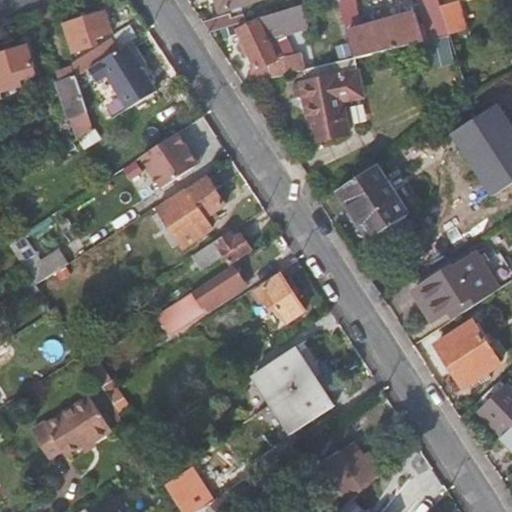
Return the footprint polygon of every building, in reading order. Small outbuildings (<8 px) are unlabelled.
[(217,0),(221,11),(256,0),(217,0)] [(338,0),(357,57),(425,41),(416,12),(369,25),(361,0),(418,0),(430,40),(450,35),(468,29),(461,4),(443,10),(440,0),(338,0)] [(269,64),(273,77),(303,70),(307,69),(304,53),(281,59),(271,39),(311,27),(304,5),(260,18),(239,28),(258,69),(269,64)] [(109,12),(66,25),(75,53),(98,46),(97,38),(115,32),(109,12)] [(232,14),(215,19),(217,28),(219,28),(235,23),(233,18),(232,14)] [(246,14),(233,18),(235,23),(248,20),(246,14)] [(217,28),(215,19),(204,22),(210,31),(217,28)] [(132,25),(74,64),(74,66),(79,80),(90,72),(129,45),(140,37),(132,25)] [(456,65),(450,35),(430,40),(425,41),(432,71),(456,65)] [(157,90),(129,45),(90,72),(99,84),(106,80),(125,109),(157,90)] [(38,73),(30,46),(0,55),(0,101),(6,99),(4,91),(26,85),(24,78),(38,73)] [(359,71),(357,57),(307,69),(303,70),(305,81),(303,82),(314,140),(351,134),(346,100),(366,96),(362,71),(359,71)] [(58,72),(79,139),(95,130),(79,80),(74,66),(58,72)] [(495,195),(511,184),(511,121),(500,103),(454,132),(495,195)] [(189,145),(180,132),(144,156),(165,186),(197,165),(185,147),(189,145)] [(185,147),(197,165),(201,162),(189,145),(185,147)] [(99,185),(119,215),(156,190),(136,161),(99,185)] [(342,188),(375,238),(410,215),(378,164),(342,188)] [(190,189),(188,187),(159,206),(186,247),(215,228),(209,217),(228,204),(210,176),(190,189)] [(238,235),(234,229),(194,255),(204,270),(228,254),(233,261),(254,248),(244,231),(238,235)] [(29,270),(42,261),(24,234),(11,243),(29,270)] [(42,261),(29,270),(30,271),(39,284),(72,263),(62,248),(42,261)] [(502,288),(479,252),(456,267),(455,265),(415,291),(434,320),(452,309),(457,317),(502,288)] [(243,279),(233,265),(154,318),(166,337),(206,311),(203,306),(213,299),(216,304),(236,290),(233,286),(243,279)] [(30,271),(16,280),(29,299),(42,290),(39,284),(30,271)] [(284,274),(255,292),(262,303),(265,301),(270,308),(277,304),(288,319),(307,308),(284,274)] [(246,284),(243,279),(233,286),(236,290),(246,284)] [(0,306),(11,300),(2,285),(0,286),(0,306)] [(206,311),(216,304),(213,299),(203,306),(206,311)] [(49,301),(40,307),(45,316),(55,309),(49,301)] [(474,320),(438,344),(465,387),(502,364),(474,320)] [(257,374),(276,402),(295,431),(334,405),(297,348),(257,374)] [(105,389),(127,423),(137,417),(131,408),(125,399),(113,381),(104,387),(105,389)] [(511,444),(511,389),(509,386),(481,413),(511,444)] [(105,389),(93,397),(105,415),(110,412),(120,428),(127,423),(105,389)] [(91,392),(48,420),(49,422),(36,431),(53,458),(66,449),(71,457),(114,429),(105,415),(93,397),(91,392)] [(171,437),(161,421),(136,436),(147,452),(171,437)] [(381,464),(372,450),(367,454),(359,441),(344,451),(342,449),(330,456),(338,468),(334,471),(352,499),(355,497),(379,474),(380,474),(376,468),(381,464)] [(253,464),(238,474),(242,481),(244,479),(257,471),(253,464)] [(192,511),(242,481),(238,474),(209,493),(200,479),(175,496),(185,511),(192,511)] [(230,511),(254,496),(244,479),(242,481),(192,511),(230,511)] [(366,511),(368,511),(355,497),(352,499),(338,511),(366,511)]
